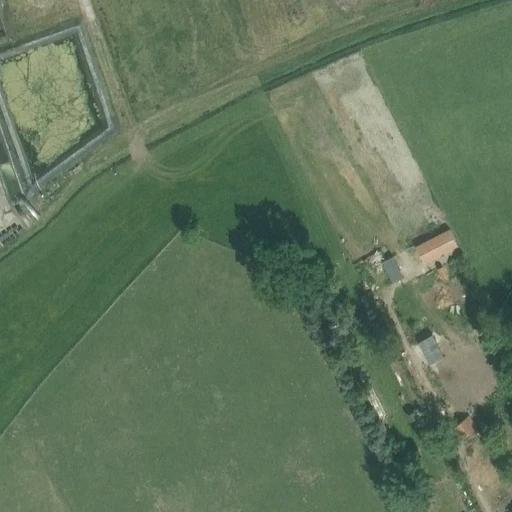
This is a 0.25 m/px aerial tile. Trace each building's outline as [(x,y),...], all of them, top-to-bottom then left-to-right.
[(0,51),(14,47),(0,5),(0,51)] [(43,161),(112,140),(80,37),(2,61),(38,180),(48,176),(43,161)] [(0,187),(0,225),(11,222),(0,187)] [(442,232),(415,245),(424,263),(451,249),(442,232)] [(465,439),(477,429),(466,416),(454,427),(465,439)]
